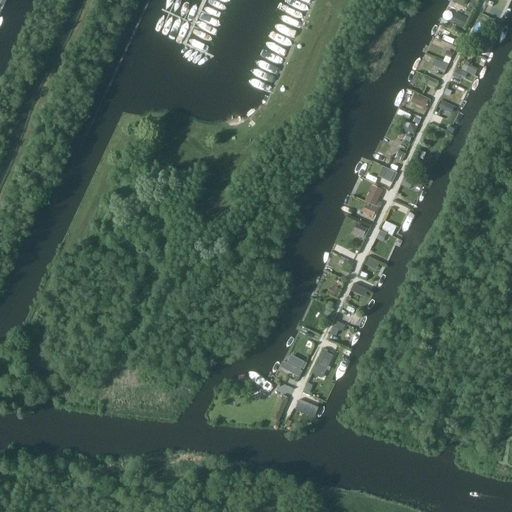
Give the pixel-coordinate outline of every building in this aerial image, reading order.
[(473,9),(476,2),(472,0),(471,0),(468,7),(473,9)] [(469,17),(473,10),(468,7),(464,15),(469,17)] [(455,12),(450,23),(463,29),(469,19),(455,12)] [(477,24),(473,32),(481,36),(485,26),(479,23),(477,24)] [(472,53),(475,46),(468,43),(465,50),(472,53)] [(447,51),(444,57),(450,60),(453,54),(447,51)] [(466,72),(470,62),(466,60),(461,70),(466,72)] [(440,63),(437,69),(445,73),(448,67),(440,63)] [(430,78),(426,86),(434,90),(438,82),(430,78)] [(414,94),(411,103),(425,109),(429,101),(414,94)] [(441,103),(439,108),(444,111),(447,104),(442,102),(441,103)] [(405,121),(401,128),(407,131),(414,135),(418,128),(411,124),(405,121)] [(409,143),(412,137),(406,134),(404,140),(409,143)] [(422,147),(428,150),(432,143),(426,139),(422,147)] [(383,167),(378,176),(392,183),(397,174),(383,167)] [(405,176),(401,185),(409,189),(413,180),(405,176)] [(377,189),(373,198),(367,196),(365,201),(375,206),(382,191),(377,189)] [(367,203),(365,206),(372,209),(370,215),(373,217),(374,215),(376,216),(380,209),(367,203)] [(386,222),(382,228),(390,232),(388,234),(392,236),(396,227),(386,222)] [(365,238),(369,230),(357,224),(353,232),(365,238)] [(383,242),(387,234),(380,231),(376,239),(383,242)] [(349,271),(353,264),(345,260),(342,267),(349,271)] [(350,290),(363,296),(365,290),(352,284),(350,290)] [(336,297),(340,290),(334,287),(333,289),(330,288),(328,292),(331,293),(331,294),(336,297)] [(329,367),(334,356),(327,353),(329,351),(325,349),(324,352),(319,362),(329,367)] [(301,369),(305,362),(297,358),(294,365),(301,369)] [(323,379),(326,371),(317,367),(313,375),(323,379)] [(280,397),(270,419),(278,422),(288,400),(280,397)] [(298,403),(295,409),(314,418),(318,408),(300,399),(298,403)]
